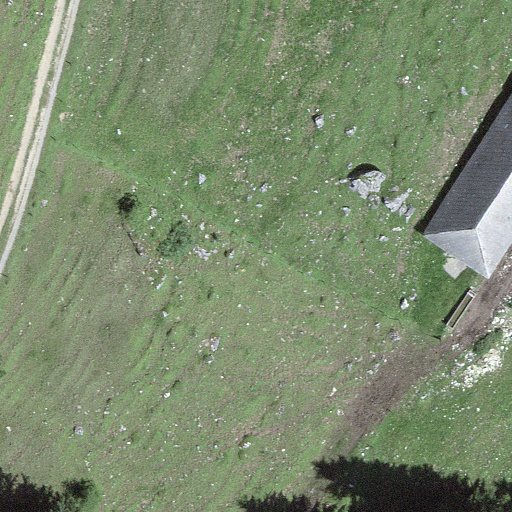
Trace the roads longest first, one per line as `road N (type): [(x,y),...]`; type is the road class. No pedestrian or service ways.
road 1 (track): [(67,0),(0,251)]
road 2 (track): [(444,305),(327,454),(295,511)]
